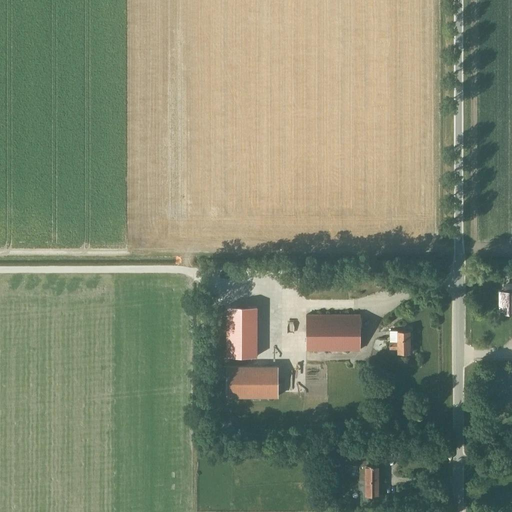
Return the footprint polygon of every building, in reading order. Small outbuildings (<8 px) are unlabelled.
[(503,292),(499,292),(499,312),(511,312),(511,285),(503,286),(503,292)] [(397,289),(371,294),(374,313),(380,312),(379,306),(399,302),(397,289)] [(227,306),(226,356),(256,356),(257,306),(227,306)] [(306,350),(360,349),(359,314),(306,314),(306,350)] [(398,353),(410,353),(409,330),(397,330),(397,342),(389,342),(389,349),(398,349),(398,353)] [(227,398),(256,397),(278,397),(277,366),(227,367),(227,398)] [(323,451),(323,462),(334,462),(334,451),(323,451)] [(378,480),(378,465),(368,465),(368,457),(352,457),(352,465),(359,465),(359,480),(358,480),(378,480)] [(378,495),(378,480),(358,480),(359,480),(359,488),(361,490),(361,501),(370,501),(370,495),(378,495)] [(322,495),(323,507),(335,507),(335,495),(322,495)]
